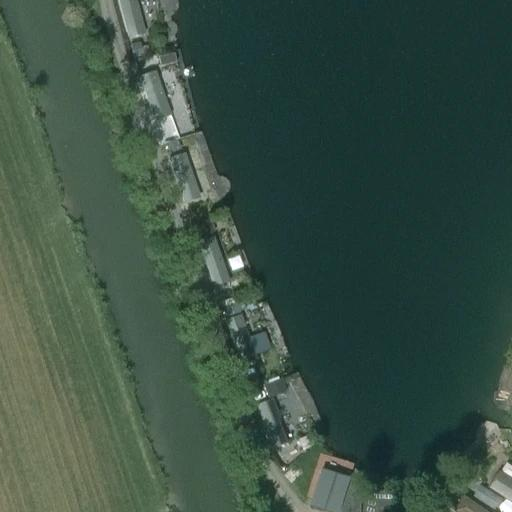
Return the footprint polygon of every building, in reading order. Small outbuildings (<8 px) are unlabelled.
[(134,0),(117,0),(127,38),(143,33),(134,0)] [(156,73),(139,78),(154,124),(171,119),(156,73)] [(178,134),(194,132),(188,94),(172,97),(178,134)] [(184,156),(168,162),(183,203),(199,198),(184,156)] [(214,239),(198,245),(213,290),(229,285),(214,239)] [(241,317),(225,322),(240,368),(256,362),(241,317)] [(272,401),(257,407),(273,452),(288,446),(272,401)] [(511,481),(500,474),(491,489),(511,502),(511,481)] [(340,511),(351,480),(335,475),(322,511),(340,511)] [(496,508),(502,499),(485,488),(479,497),(496,508)] [(485,511),(465,498),(455,511),(485,511)]
